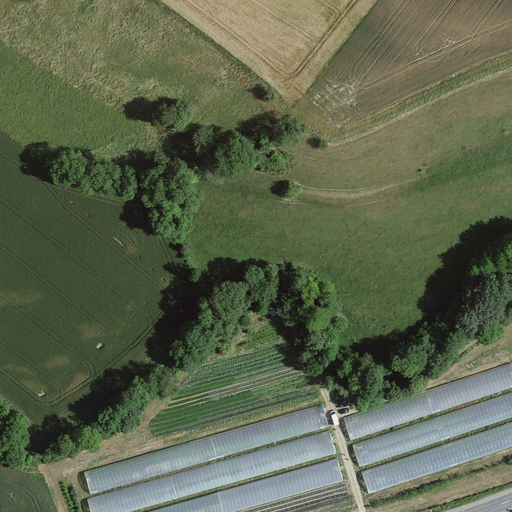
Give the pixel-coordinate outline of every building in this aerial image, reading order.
[(511,365),(344,412),(350,434),(511,389),(511,365)] [(511,394),(353,441),(359,462),(511,417),(511,394)] [(90,487),(328,427),(323,407),(85,467),(90,487)] [(367,486),(511,448),(511,425),(362,464),(367,486)] [(332,435),(87,491),(91,511),(98,511),(338,458),(332,435)]
